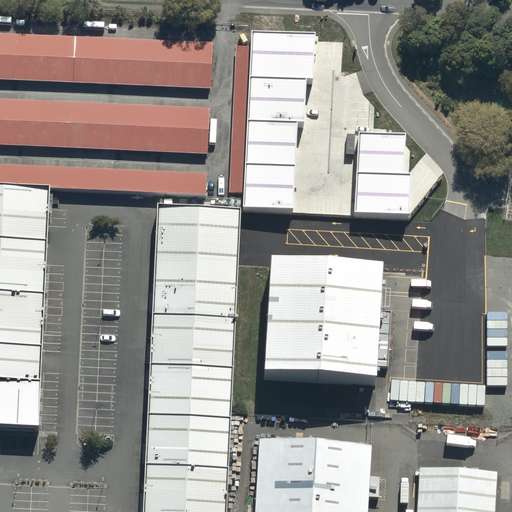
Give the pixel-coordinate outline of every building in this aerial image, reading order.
[(209,39),(0,29),(0,75),(207,85),(209,39)] [(304,130),(306,86),(313,86),(315,40),(301,39),(251,37),(243,213),(293,216),(297,130),(304,130)] [(246,47),(233,46),(227,192),(240,192),(246,47)] [(206,112),(0,102),(0,148),(204,158),(206,112)] [(411,182),(403,181),(405,146),(405,141),(386,140),(359,139),(354,218),(408,221),(409,215),(411,182)] [(207,177),(0,168),(0,187),(206,196),(207,177)] [(51,194),(0,190),(0,384),(41,386),(51,194)] [(241,217),(159,212),(140,511),(227,511),(232,416),(239,262),(241,217)] [(383,271),(269,263),(261,389),(365,395),(375,396),(383,271)] [(0,384),(0,429),(39,431),(41,386),(0,384)] [(368,511),(372,446),(257,440),(252,511),(368,511)] [(493,511),(495,475),(415,471),(412,511),(493,511)]
